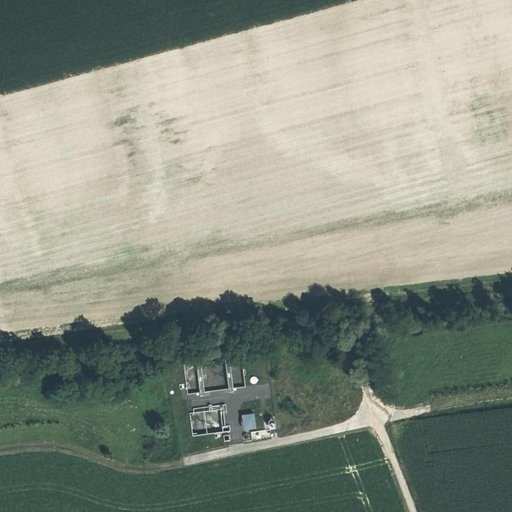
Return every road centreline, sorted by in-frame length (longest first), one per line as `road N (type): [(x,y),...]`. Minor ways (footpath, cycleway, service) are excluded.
road 1 (track): [(0,336),(511,279)]
road 2 (track): [(412,511),(370,419),(135,471),(54,439),(0,448)]
road 3 (track): [(370,419),(511,395)]
